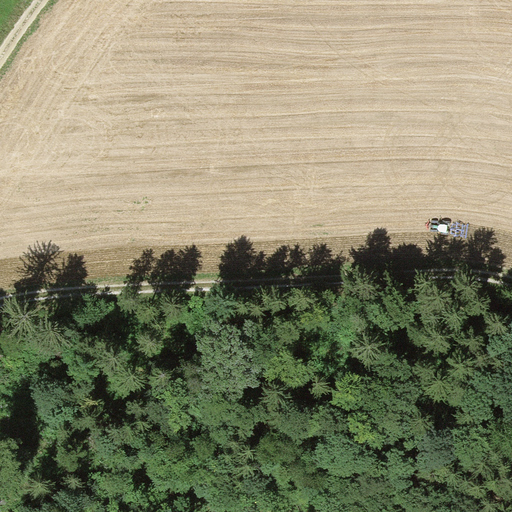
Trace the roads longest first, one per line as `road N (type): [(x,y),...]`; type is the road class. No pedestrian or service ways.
road 1 (track): [(0,304),(376,278),(511,284)]
road 2 (track): [(234,511),(138,465),(52,446)]
